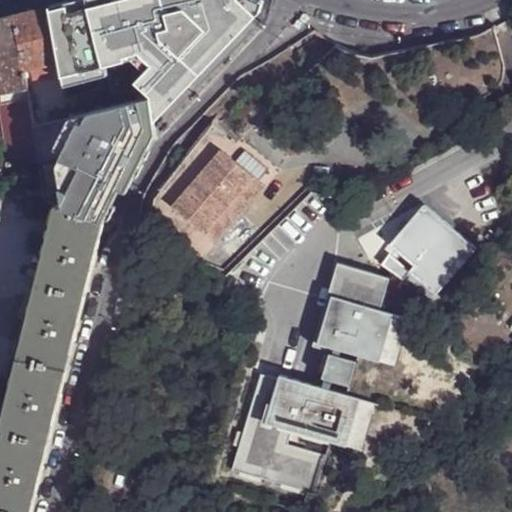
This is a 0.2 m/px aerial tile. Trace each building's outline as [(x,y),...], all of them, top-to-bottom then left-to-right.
[(148,105),(152,126),(265,5),(255,0),(68,0),(50,4),(59,60),(62,79),(137,59),(148,68),(132,85),(148,105)] [(30,10),(16,13),(25,68),(39,65),(59,60),(50,4),(30,10)] [(41,173),(33,123),(28,87),(25,68),(16,13),(0,17),(0,91),(1,91),(3,104),(1,104),(9,149),(19,147),(20,155),(29,154),(31,167),(25,168),(26,175),(41,173)] [(62,79),(28,87),(33,123),(68,115),(62,79)] [(58,202),(104,221),(117,192),(125,194),(152,140),(152,126),(148,105),(82,118),(52,169),(58,202)] [(164,200),(207,238),(257,181),(214,144),(164,200)] [(257,181),(207,238),(214,244),(263,187),(257,181)] [(95,259),(104,221),(58,202),(30,311),(21,346),(15,370),(0,428),(0,507),(18,511),(31,511),(40,479),(57,408),(77,329),(95,259)] [(378,267),(331,256),(312,333),(374,348),(385,301),(378,267)] [(399,305),(385,301),(374,348),(389,351),(399,305)] [(333,390),(256,371),(241,430),(247,431),(243,446),(238,445),(232,468),(315,489),(324,450),(282,440),(285,425),(345,439),(357,391),(334,385),(333,390)] [(371,394),(357,391),(345,439),(360,443),(371,394)]
